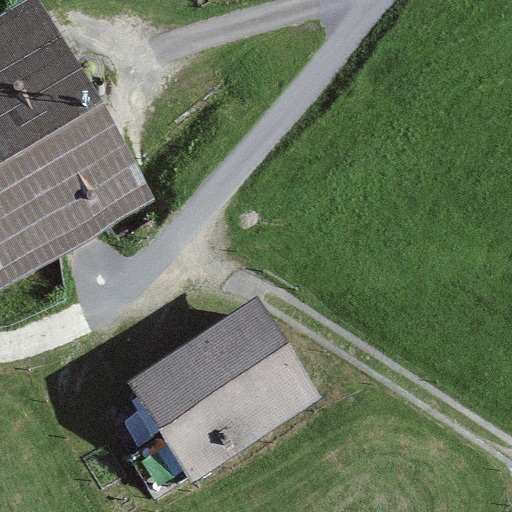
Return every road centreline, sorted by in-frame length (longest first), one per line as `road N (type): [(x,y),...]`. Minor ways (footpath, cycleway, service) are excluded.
road 1 (track): [(511,456),(177,247)]
road 2 (unclassified): [(388,0),(177,247)]
road 3 (track): [(110,59),(330,0)]
road 4 (track): [(0,348),(31,344),(123,303),(177,247)]
